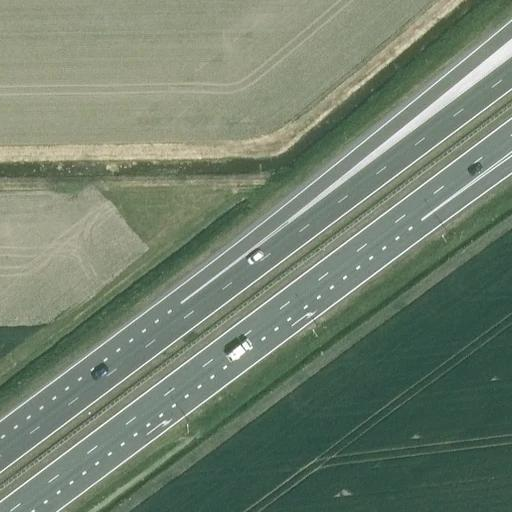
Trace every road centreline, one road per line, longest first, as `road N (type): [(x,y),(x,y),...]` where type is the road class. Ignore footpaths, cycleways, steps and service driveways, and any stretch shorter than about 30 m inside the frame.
road 1 (motorway): [(11,511),(416,208)]
road 2 (motorway): [(511,30),(274,225),(192,310)]
road 3 (motorway): [(511,77),(192,310)]
road 4 (motorway): [(192,310),(0,455)]
